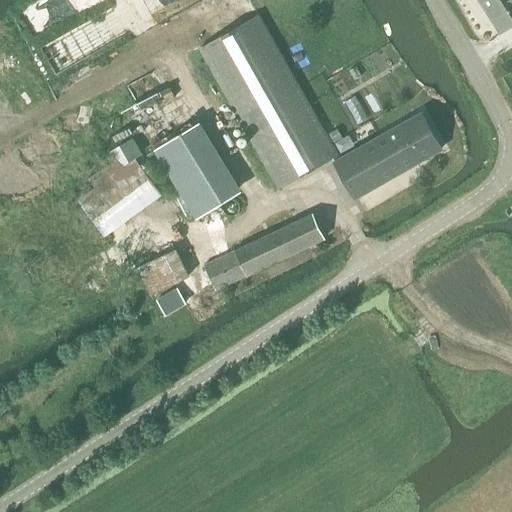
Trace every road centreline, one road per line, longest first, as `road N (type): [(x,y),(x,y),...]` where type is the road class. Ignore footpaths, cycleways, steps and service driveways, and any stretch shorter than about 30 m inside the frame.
road 1 (unclassified): [(0,510),(503,179),(509,162),(502,118),(434,0)]
road 2 (track): [(382,262),(450,331),(511,357)]
